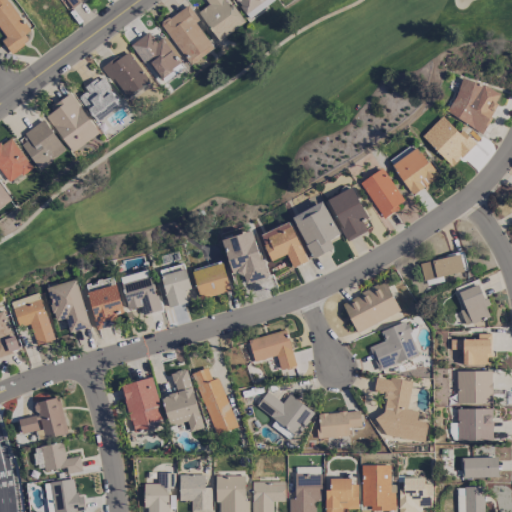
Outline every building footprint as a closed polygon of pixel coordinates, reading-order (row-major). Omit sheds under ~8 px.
[(0,0),(0,30),(5,37),(1,39),(8,51),(31,36),(7,0),(0,0)] [(64,0),(70,8),(82,0),(64,0)] [(218,41),(244,23),(227,0),(204,0),(208,4),(197,12),(218,41)] [(235,0),(248,18),(274,0),(235,0)] [(188,65),(213,49),(195,22),(198,20),(188,4),(160,23),(188,65)] [(163,37),(154,42),(149,33),(130,43),(142,64),(149,60),(159,77),(179,65),(163,37)] [(124,97),(148,80),(126,50),(102,67),(124,97)] [(95,121),(120,105),(101,76),(83,87),(85,91),(78,96),(95,121)] [(501,97),(465,76),(444,111),(479,132),(501,97)] [(98,132),(70,93),(43,113),(71,152),(98,132)] [(458,133),(442,116),(421,135),(450,166),(475,143),(462,129),(458,133)] [(21,134),(25,140),(20,144),(38,169),(65,151),(43,119),(21,134)] [(0,170),(9,182),(31,166),(9,136),(0,142),(0,170)] [(410,194),(437,178),(418,147),(391,163),(410,194)] [(382,218),(405,203),(382,167),(359,182),(382,218)] [(0,207),(11,200),(0,184),(0,207)] [(365,219),(353,187),(327,197),(344,240),(366,231),(362,220),(365,219)] [(291,216),(312,258),(332,248),(328,239),(338,234),(322,201),(291,216)] [(270,261),(286,254),(291,267),(306,261),(289,222),(259,234),(270,261)] [(231,275),(242,272),(244,282),(265,276),(253,230),(222,239),(231,275)] [(423,280),(464,272),(460,253),(419,262),(423,280)] [(198,298),(229,291),(222,261),(191,269),(198,298)] [(142,315),(160,310),(149,269),(119,277),(128,310),(140,307),(142,315)] [(190,289),(185,269),(160,275),(167,307),(187,302),(184,290),(190,289)] [(88,327),(76,278),(45,287),(54,321),(65,318),(68,332),(88,327)] [(355,332),(399,311),(385,281),(341,302),(355,332)] [(114,313),(122,311),(115,284),(86,292),(95,327),(116,322),(114,313)] [(470,324),(489,317),(485,306),(486,305),(479,284),(458,291),(470,324)] [(9,301),(17,326),(28,322),(35,345),(54,339),(39,292),(9,301)] [(0,355),(17,350),(4,310),(0,310),(0,355)] [(368,347),(377,370),(417,354),(405,321),(379,331),(383,341),(368,347)] [(278,370),(295,366),(286,330),(247,339),(253,361),(265,358),(268,371),(277,369),(278,370)] [(462,365),(489,364),(488,333),(477,333),(477,338),(461,339),(462,365)] [(236,426),(217,377),(211,380),(207,367),(191,373),(214,434),(236,426)] [(202,428),(186,368),(170,373),(175,392),(160,396),(168,426),(187,421),(189,431),(202,428)] [(491,403),(491,370),(455,371),(456,403),(491,403)] [(378,435),(424,442),(427,421),(416,419),(417,411),(407,409),(411,382),(375,376),(373,392),(384,393),(378,435)] [(163,424),(151,377),(121,384),(133,432),(163,424)] [(282,402),(266,391),(255,406),(274,419),(270,426),(292,441),(313,411),(288,394),(282,402)] [(18,419),(21,434),(35,431),(37,440),(66,433),(59,397),(33,402),(36,415),(18,419)] [(491,441),(492,409),(456,408),(455,440),(491,441)] [(317,438),(348,436),(348,427),(360,426),(359,410),(316,413),(317,438)] [(67,473),(81,471),(79,455),(65,457),(63,442),(33,447),(36,471),(66,467),(67,473)] [(497,457),(461,458),(462,477),(497,476),(497,457)] [(370,511),(395,510),(394,484),(390,484),(389,464),(361,465),(361,506),(370,505),(370,511)] [(174,472),(156,473),(156,483),(144,483),(144,511),(167,511),(167,488),(174,488),(174,472)] [(190,511),(195,511),(211,511),(210,487),(204,487),(203,474),(178,475),(179,500),(190,500),(190,511)] [(294,498),(288,498),(288,511),(313,511),(314,501),(321,501),(321,474),(294,474),(294,498)] [(247,511),(248,500),(244,500),(243,475),(215,475),(216,511),(247,511)] [(397,511),(420,511),(421,506),(430,507),(431,483),(424,483),(424,477),(403,477),(402,487),(399,487),(397,511)] [(357,506),(357,484),(350,484),(350,478),(329,478),(329,489),(325,489),(324,511),(346,511),(347,506),(357,506)] [(69,511),(84,510),(82,494),(75,495),(72,479),(43,483),(47,511),(69,511)] [(284,501),(284,481),(251,481),(251,511),(272,511),(272,501),(284,501)] [(483,511),(483,486),(456,486),(456,511),(483,511)]
